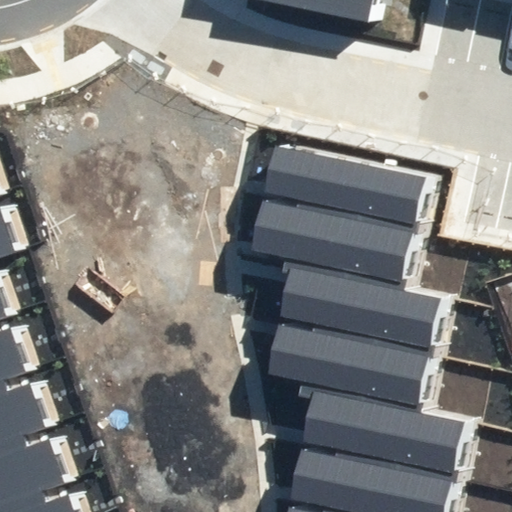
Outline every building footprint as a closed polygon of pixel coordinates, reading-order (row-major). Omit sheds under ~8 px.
[(298,0),(385,18),(388,0),(298,0)] [(287,145),(275,198),(430,232),(442,180),(287,145)] [(0,199),(15,194),(0,151),(0,199)] [(0,199),(0,264),(8,261),(36,251),(15,194),(0,199)] [(265,241),(301,249),(420,276),(430,232),(275,198),(265,241)] [(301,249),(288,305),(453,342),(466,286),(420,276),(301,249)] [(0,264),(0,325),(28,315),(8,261),(0,264)] [(271,381),(322,393),(436,418),(453,342),(288,305),(271,381)] [(28,315),(0,325),(0,386),(48,370),(28,315)] [(48,370),(0,386),(0,448),(67,424),(48,370)] [(322,393),(310,448),(472,484),(485,429),(436,418),(322,393)] [(67,424),(0,448),(0,509),(87,478),(67,424)] [(310,448),(297,503),(339,511),(466,511),(472,484),(310,448)] [(99,511),(87,478),(0,509),(0,511),(99,511)] [(339,511),(297,503),(295,511),(339,511)]
